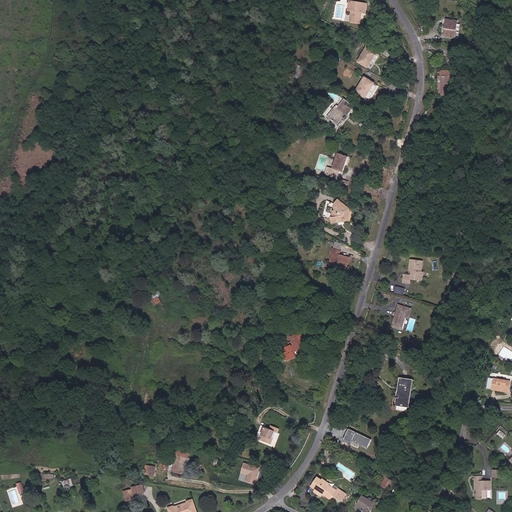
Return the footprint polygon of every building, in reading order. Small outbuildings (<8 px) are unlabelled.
[(365,13),(366,13),(367,5),(356,3),(354,14),(352,25),(362,27),(365,13)] [(458,37),(461,21),(450,18),(447,34),(458,37)] [(474,44),(472,44),(471,48),(482,50),(482,46),(479,45),(479,42),(475,41),(474,44)] [(365,65),(374,51),(364,45),(355,59),(365,65)] [(459,61),(461,53),(453,51),(451,59),(459,61)] [(363,96),(373,81),(364,75),(354,90),(363,96)] [(450,95),(453,78),(443,77),(441,94),(450,95)] [(335,104),(331,109),(327,115),(337,122),(344,113),(346,115),(353,106),(343,98),(337,105),(335,104)] [(339,124),(346,115),(344,113),(337,122),(339,124)] [(332,164),(328,172),(335,175),(335,174),(338,169),(342,170),(349,154),(339,149),(332,164)] [(322,170),(328,172),(332,164),(326,162),(322,170)] [(345,180),(339,176),(338,178),(336,183),(343,186),(345,180)] [(331,199),(344,210),(345,208),(334,196),(331,199)] [(329,200),(324,213),(326,218),(341,218),(342,216),(339,215),(341,210),(344,210),(331,199),(329,200)] [(332,266),(338,267),(339,264),(341,265),(344,254),(338,252),(339,248),(332,245),(330,250),(334,251),(333,255),(329,254),(328,257),(326,256),(325,261),(333,264),(332,266)] [(421,272),(422,261),(410,259),(408,270),(411,270),(410,275),(403,274),(402,282),(409,283),(409,279),(421,281),(423,272),(421,272)] [(395,286),(394,292),(404,294),(405,287),(395,286)] [(402,319),(403,317),(405,317),(408,318),(412,309),(399,305),(391,326),(398,328),(400,323),(399,322),(400,318),(402,319)] [(326,357),(326,342),(313,342),(313,352),(310,352),(310,351),(300,351),(300,362),(310,362),(310,356),(326,357)] [(510,379),(493,376),(491,388),(503,390),(504,387),(508,389),(510,379)] [(405,404),(409,378),(398,377),(396,389),(393,389),(393,394),(391,394),(392,396),(394,396),(393,403),(405,404)] [(272,442),(275,437),(274,437),(277,431),(278,431),(280,432),(282,428),(276,425),(274,429),(269,426),(263,437),(272,442)] [(372,439),(349,429),(344,440),(352,443),(353,441),(368,447),(372,439)] [(172,473),(183,477),(186,478),(191,463),(188,462),(190,456),(179,452),(172,473)] [(256,474),(257,470),(258,471),(260,467),(244,462),(241,472),(248,474),(246,480),(255,483),(258,474),(256,474)] [(152,467),(147,466),(146,477),(153,479),(154,472),(152,471),(152,467)] [(317,477),(311,486),(313,488),(320,493),(322,494),(330,500),(332,497),(340,503),(346,496),(338,490),(336,492),(321,479),(321,480),(317,477)] [(387,492),(391,483),(383,479),(378,487),(387,492)] [(477,491),(477,493),(474,493),(475,499),(486,499),(486,490),(490,491),(490,481),(472,481),(472,491),(474,491),(477,491)] [(140,496),(138,488),(129,489),(130,497),(140,496)] [(320,493),(313,488),(312,490),(320,497),(322,494),(320,493)] [(130,501),(129,492),(120,493),(122,502),(130,501)] [(360,509),(364,510),(363,511),(370,511),(374,504),(359,495),(354,505),(360,509)]
